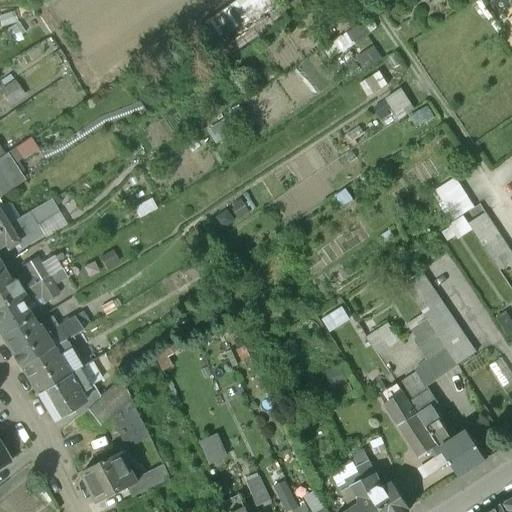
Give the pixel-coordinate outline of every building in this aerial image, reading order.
[(239,0),(200,26),(213,44),(276,2),(277,0),(239,0)] [(276,2),(213,44),(224,61),(290,17),(276,2)] [(376,44),(357,56),(365,68),(384,56),(376,44)] [(375,73),(358,85),(364,93),(381,81),(375,73)] [(397,89),(382,98),(395,118),(410,108),(397,89)] [(76,116),(67,122),(74,134),(84,128),(76,116)] [(0,157),(0,187),(33,165),(34,167),(40,163),(37,159),(54,148),(57,152),(74,141),(60,118),(50,124),(52,127),(32,139),(31,137),(0,157)] [(49,200),(25,215),(33,228),(57,213),(49,200)] [(476,204),(459,216),(465,224),(482,213),(476,204)] [(20,210),(4,220),(8,226),(24,216),(20,210)] [(511,259),(511,256),(482,213),(465,224),(497,270),(511,259)] [(8,226),(0,230),(0,246),(0,247),(3,251),(16,243),(19,248),(38,236),(33,228),(25,215),(24,216),(8,226)] [(44,252),(30,261),(28,257),(20,262),(26,273),(33,284),(60,268),(61,267),(57,261),(51,265),(44,252)] [(60,268),(33,284),(40,296),(44,303),(57,295),(49,281),(56,279),(64,275),(60,268)] [(0,270),(0,304),(33,284),(26,273),(8,284),(6,279),(10,277),(6,270),(1,273),(0,270)] [(472,353),(416,271),(400,283),(425,320),(455,364),(472,353)] [(33,284),(0,304),(0,333),(4,340),(32,323),(42,317),(32,301),(40,296),(33,284)] [(80,312),(73,317),(81,330),(88,325),(80,312)] [(32,323),(4,340),(20,367),(65,340),(71,336),(81,330),(73,317),(42,335),(36,326),(34,327),(32,323)] [(391,320),(368,333),(379,353),(402,341),(391,320)] [(455,364),(425,320),(411,330),(416,338),(413,340),(427,360),(415,373),(397,385),(406,398),(418,416),(431,407),(436,404),(425,387),(456,365),(455,364)] [(71,336),(65,340),(69,347),(75,343),(71,336)] [(65,340),(20,367),(36,394),(73,372),(81,367),(69,347),(65,340)] [(73,372),(36,394),(52,421),(72,409),(82,403),(78,395),(85,391),(73,372)] [(101,399),(87,410),(98,423),(112,416),(121,435),(142,424),(121,382),(101,399)] [(396,384),(381,394),(391,408),(406,398),(397,385),(396,384)] [(85,391),(78,395),(82,403),(72,409),(78,418),(87,410),(101,399),(93,386),(85,391)] [(418,416),(406,398),(391,408),(388,410),(420,458),(438,446),(418,416)] [(466,430),(452,440),(443,427),(444,426),(431,407),(418,416),(438,446),(459,478),(486,460),(466,430)] [(142,424),(121,435),(126,444),(117,448),(120,452),(149,437),(142,424)] [(220,431),(202,439),(212,462),(230,453),(220,431)] [(0,467),(11,461),(0,444),(0,467)] [(361,451),(349,457),(351,459),(362,480),(373,474),(361,451)] [(120,452),(82,472),(97,502),(127,487),(138,482),(136,479),(132,472),(130,473),(120,452)] [(351,459),(330,471),(341,491),(352,485),(362,480),(351,459)] [(163,466),(136,479),(138,482),(127,487),(132,498),(170,479),(163,466)] [(391,484),(382,490),(377,488),(378,484),(373,474),(362,480),(368,493),(381,511),(405,511),(410,510),(391,484)] [(258,477),(246,482),(257,506),(269,501),(258,477)] [(287,479),(276,485),(290,511),(301,506),(287,479)] [(358,504),(346,511),(381,511),(368,493),(362,480),(352,485),(359,498),(358,504)] [(307,496),(315,511),(325,506),(316,491),(307,496)] [(238,496),(225,503),(229,511),(237,511),(244,509),(238,496)] [(511,511),(511,498),(501,506),(505,511),(511,511)]
